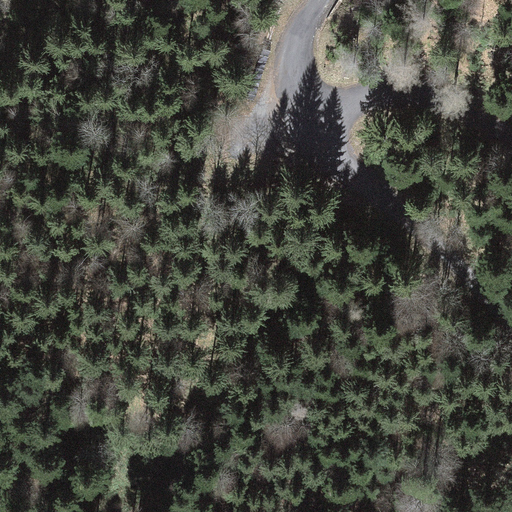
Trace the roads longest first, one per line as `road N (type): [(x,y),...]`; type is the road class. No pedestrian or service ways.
road 1 (unclassified): [(331,123),(337,167),(398,213),(511,324)]
road 2 (unclassified): [(511,135),(420,101),(369,95),(331,123)]
road 3 (unclassified): [(317,0),(291,51),(300,94),(331,123)]
